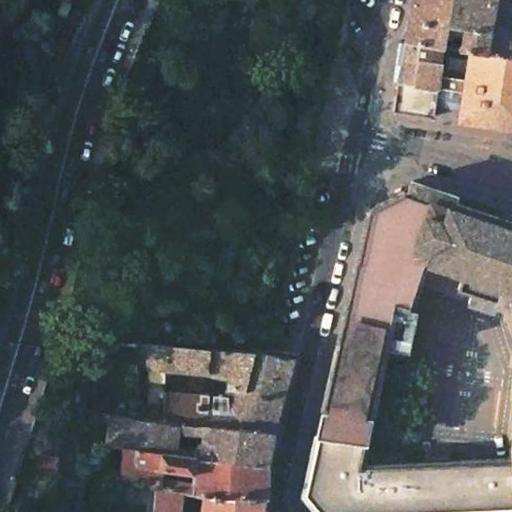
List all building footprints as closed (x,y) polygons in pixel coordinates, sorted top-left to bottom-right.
[(511,33),(490,29),(495,0),(412,0),(405,38),(439,44),(442,29),(458,32),(455,46),(466,48),(511,55),(511,33)] [(393,110),(434,117),(436,106),(460,109),(463,76),(440,73),(439,72),(440,61),(442,61),(444,44),(439,44),(405,38),(400,38),(393,82),(397,83),(393,110)] [(460,109),(459,121),(511,128),(511,55),(466,48),(463,76),(460,109)] [(511,221),(453,201),(455,195),(412,180),(408,192),(404,191),(368,209),(356,261),(304,494),(318,511),(432,511),(511,508),(511,445),(511,446),(511,457),(362,465),(395,303),(410,308),(418,284),(426,260),(462,272),(458,286),(471,291),(468,301),(493,309),(497,299),(510,304),(511,298),(511,221)] [(418,284),(468,301),(471,291),(458,286),(462,272),(426,260),(418,284)] [(511,298),(510,304),(497,299),(493,309),(511,315),(511,349),(509,367),(511,366),(511,380),(510,400),(511,399),(511,298)] [(204,346),(138,343),(137,368),(144,369),(167,369),(172,369),(203,371),(204,346)] [(247,347),(247,350),(208,346),(204,346),(203,371),(206,372),(206,371),(229,375),(228,384),(237,386),(241,390),(244,390),(244,391),(270,394),(270,396),(280,398),(294,358),(295,353),(282,351),(268,349),(247,347)] [(226,383),(226,395),(198,394),(197,425),(273,431),(280,398),(270,396),(270,394),(244,391),(244,390),(241,390),(237,386),(228,384),(226,383)] [(197,425),(198,394),(165,392),(163,392),(163,415),(162,422),(197,425)] [(122,446),(206,457),(267,464),(273,431),(197,425),(162,422),(135,420),(108,413),(106,445),(113,447),(113,446),(122,446)] [(265,496),(267,464),(206,457),(122,446),(121,469),(111,467),(111,476),(156,485),(184,490),(203,493),(265,496)] [(203,493),(199,511),(182,511),(184,490),(156,485),(147,511),(264,511),(265,496),(203,493)]
